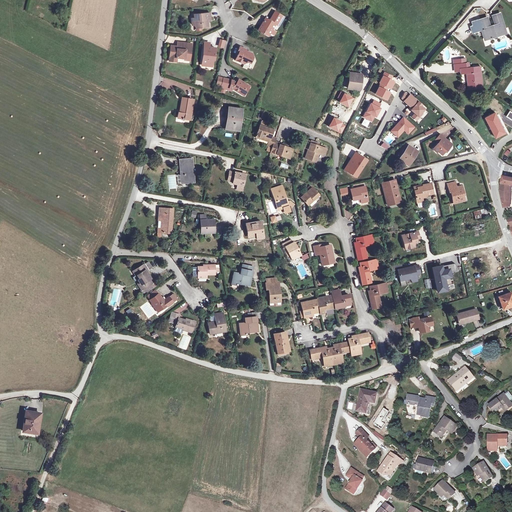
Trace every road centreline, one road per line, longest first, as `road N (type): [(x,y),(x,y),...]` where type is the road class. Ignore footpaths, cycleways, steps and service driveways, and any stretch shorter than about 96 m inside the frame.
road 1 (residential): [(165,0),(147,141),(103,278),(102,333)]
road 2 (residential): [(344,382),(267,376),(102,333)]
road 3 (residential): [(372,324),(358,304),(340,220),(334,143),(284,124)]
road 4 (tertiary): [(489,159),(381,49),(314,0)]
road 5 (unclassified): [(344,382),(324,483),(342,511)]
road 6 (residential): [(417,359),(474,433),(453,467)]
road 7 (track): [(76,395),(30,511)]
